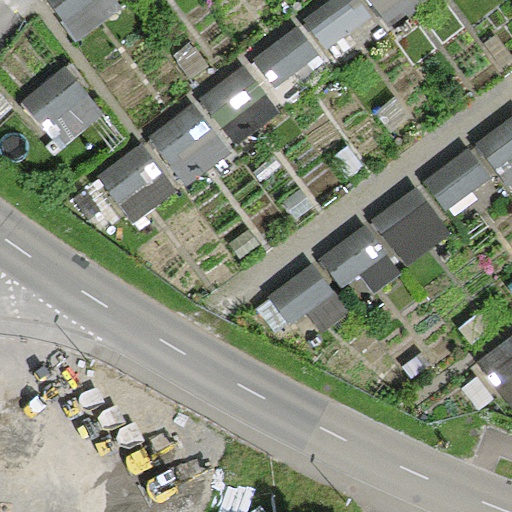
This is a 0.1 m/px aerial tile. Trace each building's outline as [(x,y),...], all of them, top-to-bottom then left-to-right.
[(52,0),(49,3),(83,47),(128,12),(118,0),(52,0)] [(358,0),(331,0),(313,34),(349,54),(374,8),(358,0)] [(372,0),(397,33),(442,1),(441,0),(372,0)] [(258,60),(280,91),(325,59),(303,28),(258,60)] [(245,152),(289,115),(249,67),(205,104),(245,152)] [(29,103),(67,152),(110,119),(71,70),(29,103)] [(201,104),(154,139),(193,191),(240,157),(201,104)] [(511,126),(482,142),(510,196),(511,195),(511,126)] [(108,166),(130,225),(180,206),(158,148),(108,166)] [(476,151),(428,183),(452,218),(499,186),(476,151)] [(353,311),(459,242),(428,193),(321,262),(353,311)] [(511,343),(489,357),(511,398),(511,343)]
